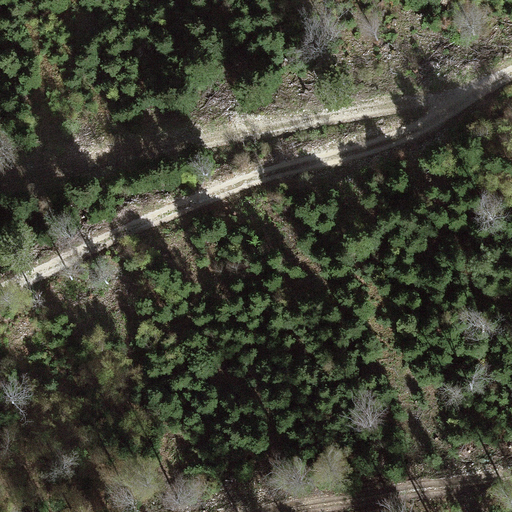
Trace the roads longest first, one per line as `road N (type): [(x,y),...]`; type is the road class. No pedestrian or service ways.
road 1 (track): [(0,290),(253,178),(424,128),(455,98)]
road 2 (track): [(0,183),(455,98)]
road 3 (track): [(339,511),(511,484)]
